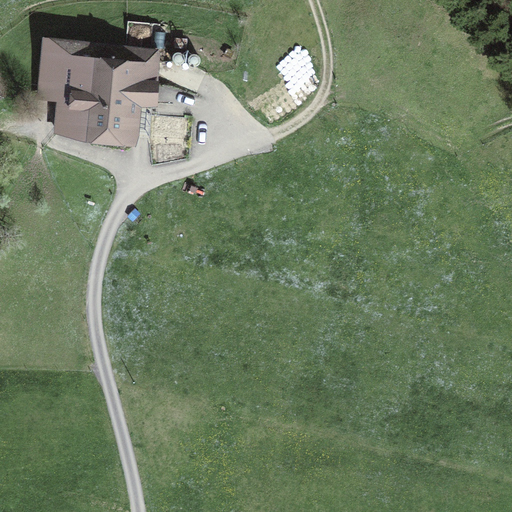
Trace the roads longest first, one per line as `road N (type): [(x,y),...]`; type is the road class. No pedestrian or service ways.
road 1 (track): [(314,0),(327,78),(306,117),(136,189),(102,247),(95,323),(138,511)]
road 2 (track): [(0,130),(52,139),(154,183)]
